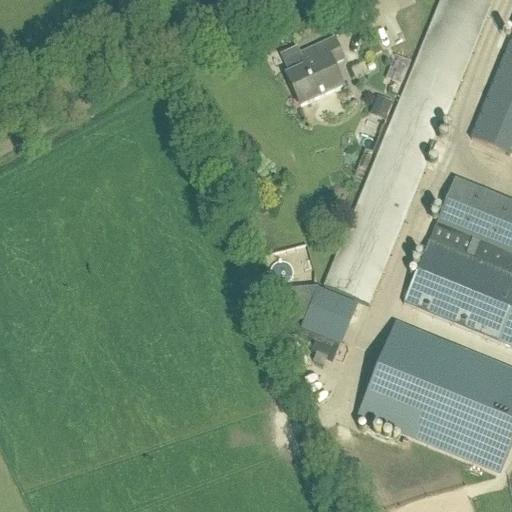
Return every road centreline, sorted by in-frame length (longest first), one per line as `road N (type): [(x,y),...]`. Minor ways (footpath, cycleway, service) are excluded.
road 1 (track): [(0,148),(203,32),(299,0)]
road 2 (unknown): [(445,162),(351,408)]
road 3 (unknown): [(511,1),(445,162)]
